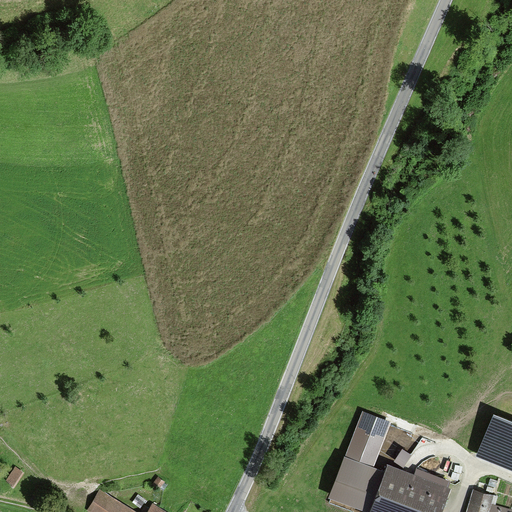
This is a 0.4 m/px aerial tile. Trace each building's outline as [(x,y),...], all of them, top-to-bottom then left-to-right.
[(329,495),(368,510),(384,469),(374,465),(392,420),(362,409),(329,495)] [(511,417),(494,410),(476,454),(511,468),(511,417)] [(395,456),(406,462),(412,450),(402,444),(395,456)] [(440,511),(451,485),(387,461),(384,469),(368,510),(367,511),(440,511)] [(25,474),(16,468),(6,482),(15,489),(25,474)] [(166,481),(160,477),(154,484),(160,488),(166,481)] [(148,511),(137,511),(100,490),(88,511),(89,511),(165,511),(153,505),(148,511)] [(495,495),(475,490),(468,511),(511,511),(511,510),(492,505),(495,495)]
